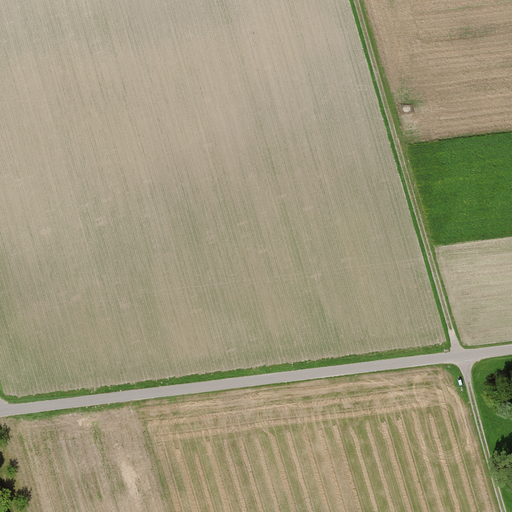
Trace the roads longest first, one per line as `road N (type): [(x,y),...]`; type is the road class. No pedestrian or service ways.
road 1 (track): [(504,511),(358,0)]
road 2 (unclassified): [(511,350),(0,411)]
